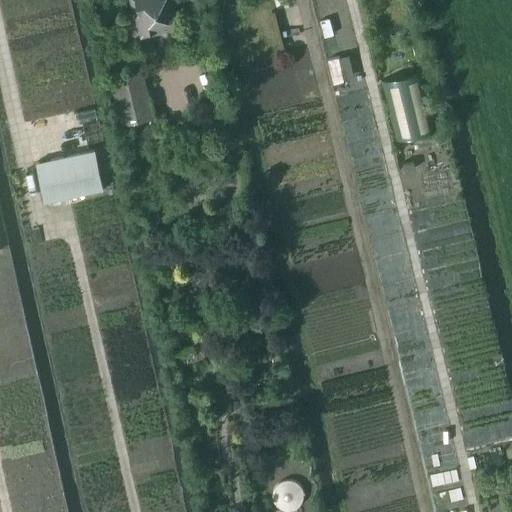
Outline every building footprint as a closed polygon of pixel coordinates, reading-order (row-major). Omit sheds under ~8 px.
[(175,24),(169,0),(129,0),(132,10),(135,9),(140,33),(175,24)] [(338,56),(327,58),(333,82),(344,80),(338,56)] [(112,75),(124,122),(155,114),(144,67),(112,75)] [(395,139),(437,129),(423,70),(380,80),(395,139)] [(38,164),(48,203),(106,189),(97,149),(38,164)] [(246,224),(235,226),(238,237),(249,234),(246,224)] [(272,492),(272,494),(272,496),(272,498),(273,500),(274,502),(275,504),(277,506),(278,507),(280,508),(282,509),(284,510),(288,510),(294,508),(297,507),(299,505),(300,504),(301,502),(302,500),(303,498),(303,495),(303,493),(303,491),(302,489),(302,487),(300,485),(299,483),(297,482),(296,481),(294,480),(292,479),(289,478),(287,478),(285,479),(283,479),(281,480),(279,481),(277,482),(276,484),(274,486),(273,487),(272,490),(272,492)]
